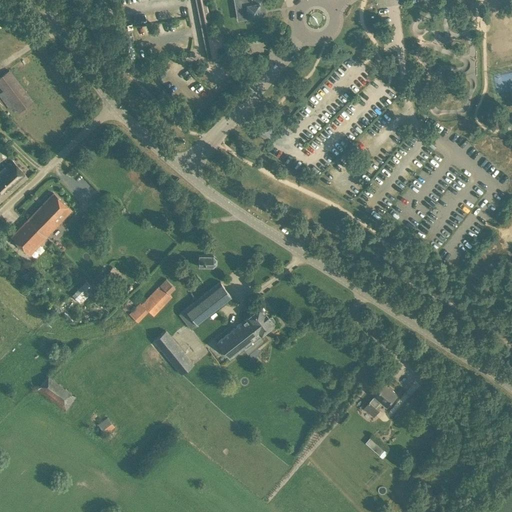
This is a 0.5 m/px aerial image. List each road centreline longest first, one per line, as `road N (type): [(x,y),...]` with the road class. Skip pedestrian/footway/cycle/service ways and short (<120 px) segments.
road 1 (tertiary): [(511,388),(254,223),(186,174),(114,105)]
road 2 (track): [(358,288),(354,318),(456,412),(461,426),(447,453),(389,511)]
road 3 (unclassified): [(0,212),(114,105)]
road 4 (tertiary): [(114,105),(41,0)]
